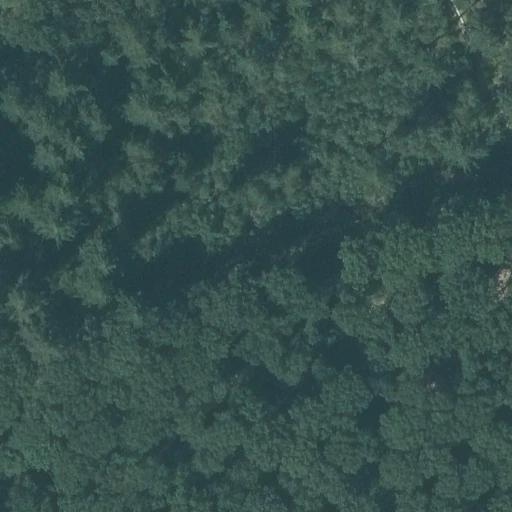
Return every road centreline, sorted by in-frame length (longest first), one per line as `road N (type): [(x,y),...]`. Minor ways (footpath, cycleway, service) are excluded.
road 1 (track): [(0,345),(511,181)]
road 2 (track): [(511,127),(449,0)]
